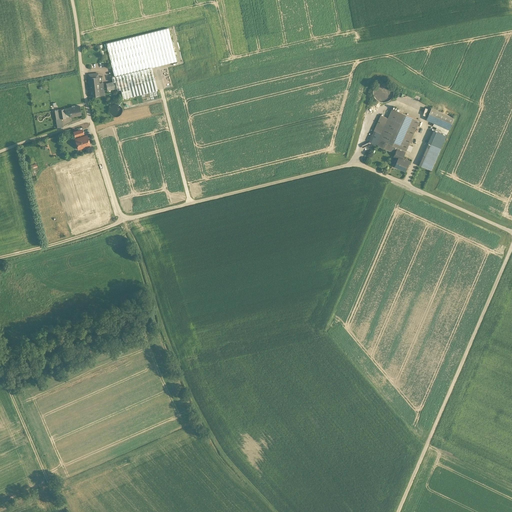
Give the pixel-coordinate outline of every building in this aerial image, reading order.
[(207,18),(173,26),(182,61),(215,53),(207,18)] [(169,28),(106,43),(114,75),(111,76),(113,81),(116,81),(118,88),(118,90),(130,87),(132,96),(157,90),(152,67),(177,61),(169,28)] [(99,72),(88,73),(89,96),(105,95),(104,81),(99,82),(99,72)] [(185,74),(162,80),(164,88),(187,82),(185,74)] [(113,81),(105,83),(107,90),(118,88),(116,81),(113,81)] [(71,107),(69,107),(70,117),(81,115),(80,105),(75,106),(75,105),(71,106),(71,107)] [(69,107),(58,109),(60,119),(61,118),(70,117),(69,107)] [(393,158),(397,160),(399,154),(404,156),(407,150),(409,144),(420,119),(392,107),(388,117),(381,114),(373,130),(380,133),(376,143),(396,152),(393,158)] [(454,117),(432,107),(426,119),(449,129),(454,117)] [(58,109),(54,110),(58,127),(63,126),(61,118),(60,119),(58,109)] [(87,135),(75,138),(78,149),(84,148),(85,148),(87,147),(90,146),(87,135)] [(441,147),(428,142),(418,165),(431,170),(441,147)] [(94,151),(52,164),(54,171),(96,159),(94,151)] [(399,154),(397,160),(394,166),(406,171),(411,159),(404,156),(399,154)] [(97,162),(55,174),(57,182),(99,169),(97,162)] [(100,171),(58,184),(60,191),(102,178),(100,171)] [(103,180),(61,192),(63,200),(105,187),(103,180)] [(106,189),(64,202),(66,209),(108,197),(106,189)] [(109,199),(67,211),(69,219),(111,206),(109,199)] [(112,208),(70,221),(72,229),(114,216),(112,208)]
